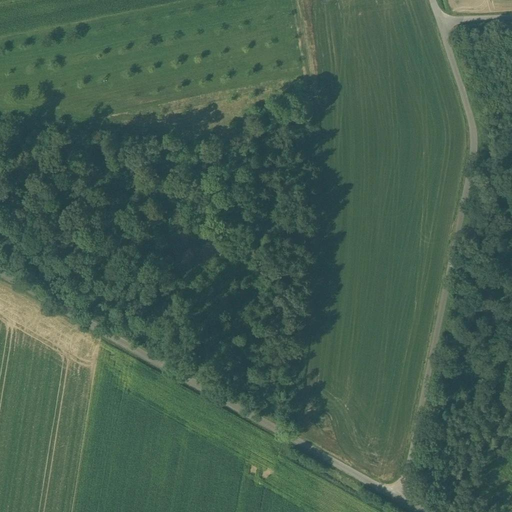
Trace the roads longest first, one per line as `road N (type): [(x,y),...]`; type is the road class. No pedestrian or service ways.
road 1 (unclassified): [(394,494),(471,165),(471,126),(432,0)]
road 2 (unclassified): [(0,272),(394,494)]
